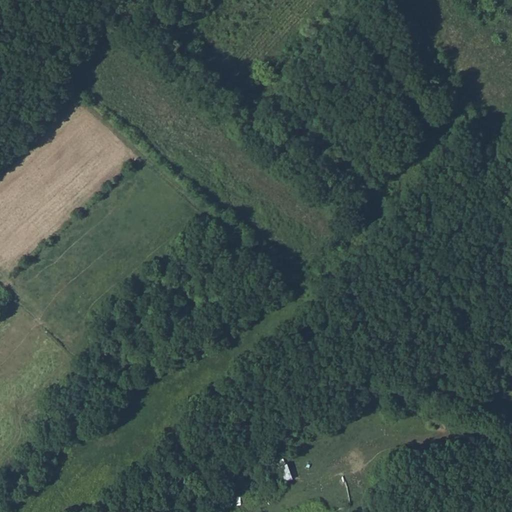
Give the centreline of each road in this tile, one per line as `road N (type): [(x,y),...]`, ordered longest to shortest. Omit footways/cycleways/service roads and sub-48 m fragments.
road 1 (track): [(511,380),(462,428),(237,511)]
road 2 (track): [(400,0),(511,186)]
